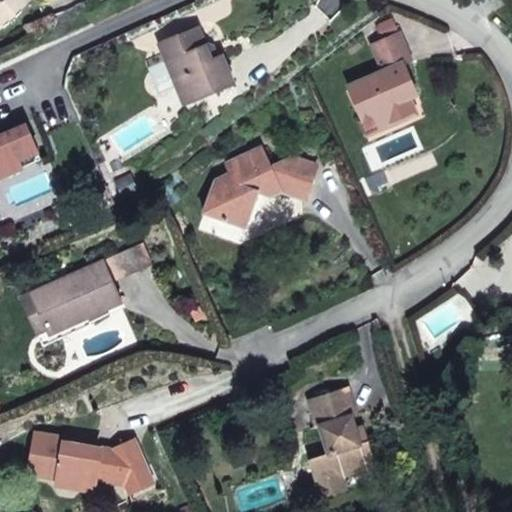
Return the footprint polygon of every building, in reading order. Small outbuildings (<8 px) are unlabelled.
[(218,56),(217,56),(212,59),(207,45),(199,27),(160,43),(168,62),(170,61),(177,78),(175,79),(185,103),(235,82),(227,63),(226,60),(225,58),(224,57),(223,56),(221,56),(220,56),(218,56)] [(418,92),(404,62),(411,60),(399,31),(372,43),(384,71),(349,86),(363,119),(375,114),(381,128),(401,119),(409,96),(418,92)] [(217,56),(212,44),(207,45),(212,59),(217,56)] [(416,112),(409,96),(401,119),(416,112)] [(0,176),(42,158),(27,124),(0,136),(0,176)] [(292,155),(270,166),(261,147),(227,162),(231,172),(215,180),(204,212),(246,227),(259,191),(270,196),(281,190),(305,198),(316,164),(292,155)] [(152,261),(144,242),(104,260),(113,278),(152,261)] [(113,278),(104,260),(32,293),(50,333),(88,315),(122,300),(113,278)] [(88,315),(50,333),(54,341),(92,323),(88,315)] [(356,414),(348,387),(309,400),(317,427),(320,425),(329,452),(310,458),(321,495),(346,487),(342,475),(375,465),(367,440),(360,442),(355,428),(352,415),(356,414)] [(367,440),(363,426),(355,428),(360,442),(367,440)] [(81,444),(66,442),(66,438),(37,433),(30,472),(59,477),(58,483),(78,486),(79,480),(96,483),(97,475),(100,461),(119,464),(126,480),(131,491),(153,480),(135,439),(112,449),(81,444)] [(119,464),(100,461),(97,475),(126,480),(119,464)] [(96,483),(79,480),(78,486),(95,489),(96,483)]
